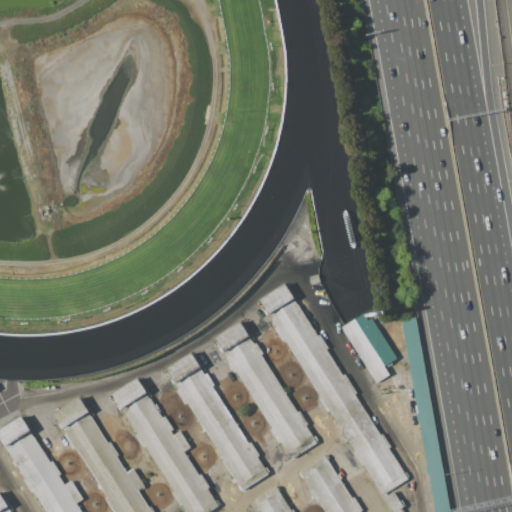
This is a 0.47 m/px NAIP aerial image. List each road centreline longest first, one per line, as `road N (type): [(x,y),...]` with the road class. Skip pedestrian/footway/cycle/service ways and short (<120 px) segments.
road 1 (motorway): [(499,279),(449,0)]
road 2 (motorway): [(499,279),(479,0)]
road 3 (motorway): [(424,143),(463,357)]
road 4 (motorway): [(463,357),(490,511)]
road 5 (motorway): [(463,357),(464,511)]
road 6 (motorway): [(383,0),(424,143)]
road 7 (motorway): [(398,0),(424,143)]
